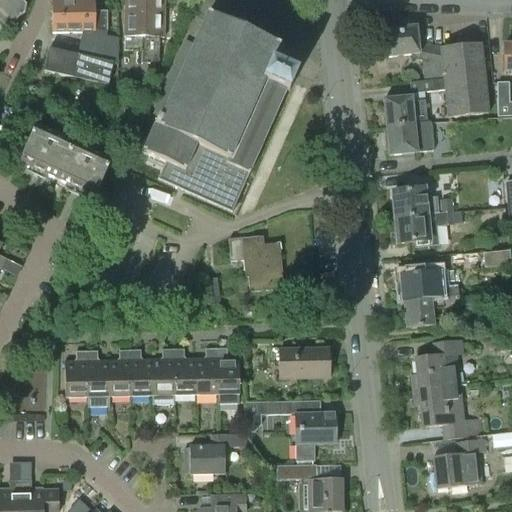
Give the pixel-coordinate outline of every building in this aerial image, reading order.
[(0,0),(0,35),(5,30),(5,29),(10,23),(12,25),(18,18),(20,19),(23,16),(24,8),(21,5),(25,0),(0,0)] [(50,0),(51,36),(106,34),(105,14),(93,14),(92,0),(50,0)] [(123,0),(123,40),(124,40),(124,52),(142,52),(142,40),(143,40),(143,0),(123,0)] [(142,52),(142,66),(158,66),(158,40),(163,40),(163,0),(143,0),(143,40),(142,40),(142,52)] [(152,129),(141,155),(164,165),(157,182),(178,192),(231,215),(248,177),(285,94),(288,95),(296,77),(272,66),(279,50),(244,34),(206,17),(159,121),(156,120),(152,129)] [(443,83),(444,93),(447,121),(487,117),(480,46),(440,51),(417,46),(415,29),(379,33),(383,60),(417,56),(418,62),(421,63),(424,85),(443,83)] [(503,73),(511,73),(511,46),(503,46),(503,73)] [(43,75),(107,87),(112,65),(48,52),(43,75)] [(511,101),(508,102),(508,82),(497,82),(498,117),(511,116),(511,101)] [(411,97),(444,93),(443,83),(424,85),(410,86),(411,97)] [(411,100),(383,103),(385,131),(427,126),(424,103),(411,104),(411,100)] [(386,133),(383,133),(385,152),(387,152),(388,158),(416,156),(416,155),(430,154),(428,126),(427,126),(385,131),(386,133)] [(18,166),(93,199),(109,163),(34,129),(18,166)] [(392,194),(394,220),(451,213),(450,200),(435,201),(435,197),(423,198),(422,192),(419,192),(418,188),(408,189),(409,193),(392,194)] [(451,213),(394,220),(397,246),(414,244),(414,248),(436,246),(434,228),(453,225),(452,215),(451,213)] [(460,214),(452,215),(453,225),(461,224),(460,214)] [(262,239),(227,242),(229,265),(242,263),(244,280),(247,280),(248,295),(283,292),(278,246),(262,247),(262,239)] [(481,257),(483,271),(510,268),(508,253),(481,257)] [(400,277),(402,304),(430,301),(457,299),(456,286),(447,287),(445,273),(400,277)] [(204,282),(207,306),(219,305),(216,281),(204,282)] [(430,301),(402,304),(405,331),(432,328),(431,312),(458,310),(457,299),(430,301)] [(409,379),(411,393),(459,387),(455,358),(461,357),(460,343),(431,346),(433,360),(413,362),(415,378),(409,379)] [(193,362),(194,398),(216,398),(215,351),(204,352),(204,359),(201,362),(193,362)] [(215,351),(216,398),(217,397),(217,406),(238,406),(238,397),(238,361),(229,361),(226,359),(226,351),(215,351)] [(277,352),(278,381),(328,381),(327,351),(277,352)] [(150,363),(151,399),(151,408),(173,407),(173,398),(172,352),(161,352),(161,360),(158,363),(150,363)] [(183,352),(172,352),(173,398),(194,398),(193,362),(186,362),(183,359),(183,352)] [(115,364),(107,364),(108,400),(129,399),(129,353),(118,353),(118,361),(115,364)] [(129,353),(129,399),(151,399),(150,363),(143,363),(140,360),(140,353),(129,353)] [(64,401),(86,400),(85,354),(74,354),(75,362),(72,364),(63,365),(64,401)] [(85,354),(86,400),(87,410),(108,409),(108,400),(107,364),(99,364),(96,361),(96,354),(85,354)] [(459,387),(411,393),(413,407),(418,407),(421,431),(441,429),(442,443),(481,439),(479,423),(463,425),(459,387)] [(290,404),(245,405),(245,435),(253,435),(260,427),(260,418),(290,417),(290,404)] [(295,463),(316,463),(316,448),(334,447),(334,415),(294,416),(294,448),(295,463)] [(223,450),(243,449),(243,437),(210,438),(210,449),(188,450),(188,451),(183,451),(184,476),(189,476),(189,477),(224,477),(223,450)] [(457,458),(432,461),(435,492),(479,488),(476,457),(485,456),(484,443),(455,446),(457,458)] [(341,511),(341,481),(318,482),(317,468),(275,469),(275,483),(307,483),(307,511),(341,511)] [(70,482),(61,482),(61,493),(70,493),(70,482)] [(5,493),(0,493),(0,511),(19,511),(19,483),(8,483),(8,491),(5,493)] [(30,483),(19,483),(19,511),(56,511),(56,493),(33,493),(30,490),(30,483)] [(210,511),(243,511),(243,505),(252,505),(252,497),(211,498),(210,511)]
